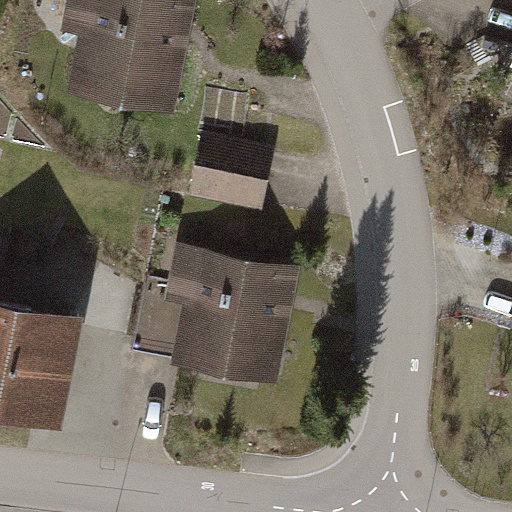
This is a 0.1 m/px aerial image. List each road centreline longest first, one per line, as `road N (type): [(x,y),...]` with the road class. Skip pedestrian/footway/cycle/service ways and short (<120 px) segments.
road 1 (residential): [(387,511),(400,352),(392,178),(339,30)]
road 2 (residential): [(282,511),(0,478)]
